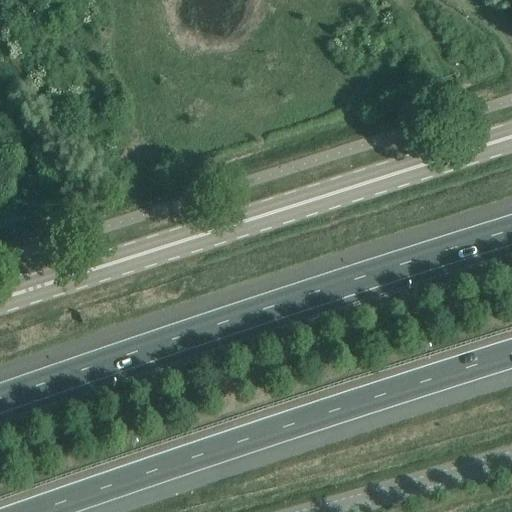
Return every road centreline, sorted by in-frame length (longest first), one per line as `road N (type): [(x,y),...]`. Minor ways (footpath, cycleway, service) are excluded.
road 1 (motorway): [(511,231),(0,398)]
road 2 (tertiary): [(0,300),(511,138)]
road 3 (motorway): [(38,511),(511,355)]
road 4 (unclassified): [(319,511),(511,456)]
